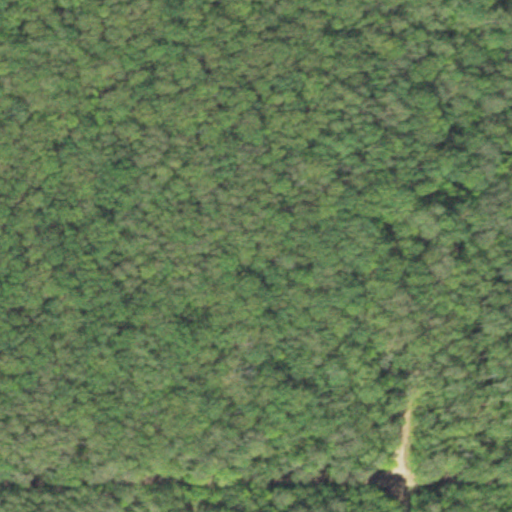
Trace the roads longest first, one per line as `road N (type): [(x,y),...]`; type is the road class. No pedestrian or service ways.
road 1 (track): [(511,476),(0,477)]
road 2 (residential): [(410,511),(408,415),(432,272),(511,27)]
